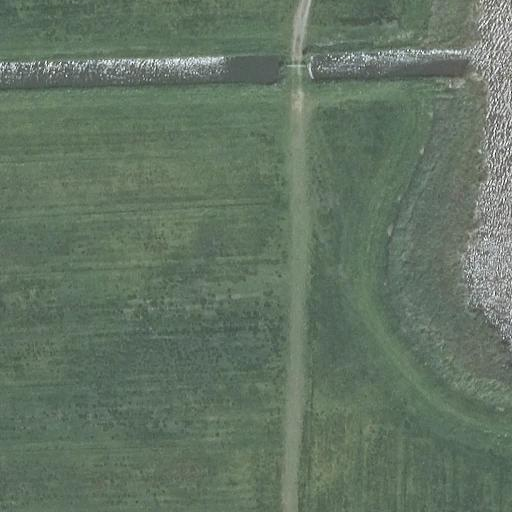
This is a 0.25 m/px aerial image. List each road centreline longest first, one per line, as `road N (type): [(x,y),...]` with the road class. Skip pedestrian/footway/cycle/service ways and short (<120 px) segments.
road 1 (track): [(511,430),(441,413),(374,328),(297,112),(294,63),(306,0)]
road 2 (track): [(294,511),(306,142)]
